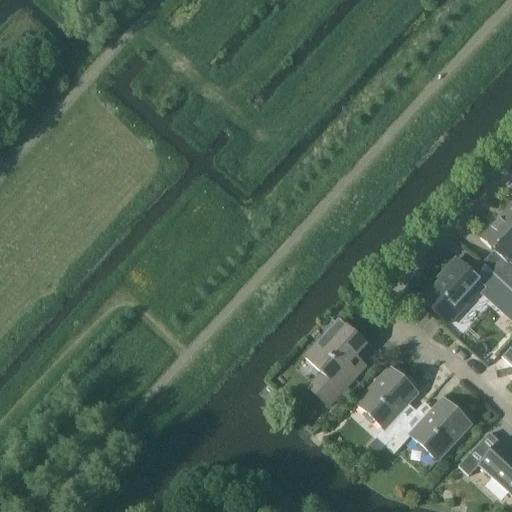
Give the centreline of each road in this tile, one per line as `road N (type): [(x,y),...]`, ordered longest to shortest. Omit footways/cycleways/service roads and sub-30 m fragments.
road 1 (residential): [(511,168),(419,256),(392,289),(389,313),(407,338),(511,411)]
road 2 (unknown): [(0,424),(138,268),(178,267),(229,313)]
